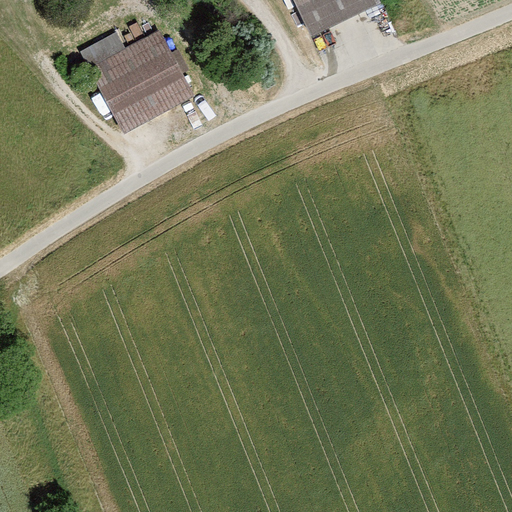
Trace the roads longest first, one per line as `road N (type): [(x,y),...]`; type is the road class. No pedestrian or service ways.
road 1 (unclassified): [(0,266),(248,118),(511,0)]
road 2 (track): [(121,189),(10,9)]
